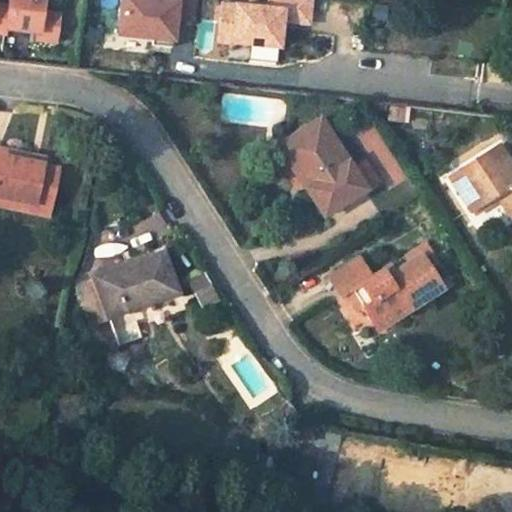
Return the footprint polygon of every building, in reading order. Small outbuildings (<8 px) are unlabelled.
[(39,9),(40,0),(0,0),(0,32),(53,41),(58,13),(39,9)] [(112,0),(109,36),(170,43),(173,19),(191,21),(193,0),(112,0)] [(308,25),(309,0),(263,0),(264,4),(215,0),(212,44),(276,48),(278,23),(308,25)] [(294,146),(315,182),(308,186),(325,214),(368,188),(354,165),(325,116),(309,127),(313,134),(294,146)] [(282,142),(308,186),(315,182),(294,146),(313,134),(309,127),(282,142)] [(0,200),(50,212),(61,167),(42,163),(24,159),(26,150),(0,144),(0,200)] [(511,162),(504,149),(455,178),(476,212),(500,197),(508,193),(511,199),(511,162)] [(45,153),(26,150),(24,159),(42,163),(45,153)] [(354,165),(368,188),(380,180),(365,159),(354,165)] [(128,193),(100,197),(94,229),(122,225),(128,193)] [(511,199),(508,193),(500,197),(511,217),(511,199)] [(50,212),(0,200),(0,209),(49,220),(50,212)] [(149,330),(140,308),(177,293),(161,252),(90,281),(105,318),(111,315),(121,341),(149,330)] [(343,296),(353,290),(375,277),(362,256),(331,275),(343,296)] [(397,274),(389,279),(383,272),(375,277),(353,290),(374,323),(405,305),(409,311),(444,290),(423,257),(397,274)] [(393,266),(383,272),(389,279),(397,274),(393,266)] [(187,279),(196,306),(211,301),(202,274),(187,279)] [(405,305),(374,323),(378,331),(409,311),(405,305)]
